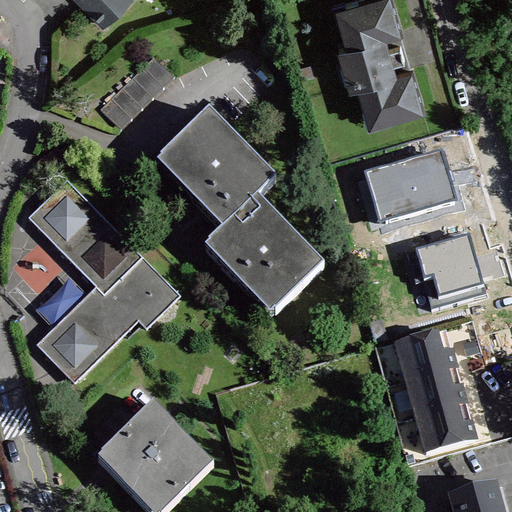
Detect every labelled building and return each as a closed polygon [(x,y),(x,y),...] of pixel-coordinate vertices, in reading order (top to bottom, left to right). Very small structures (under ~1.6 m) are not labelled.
[(80,0),(90,10),(105,25),(129,0),(80,0)] [(375,102),(380,120),(423,107),(412,68),(408,68),(403,50),(398,31),(401,30),(392,0),(355,0),(337,5),(348,44),(340,46),(351,86),(360,84),(366,104),(375,102)] [(101,111),(122,131),(175,79),(155,58),(101,111)] [(210,116),(225,131),(236,120),(217,101),(179,138),(136,180),(155,200),(172,183),(177,178),(162,163),(210,116)] [(210,248),(211,248),(276,315),(277,316),(325,269),(259,202),(277,184),(225,131),(210,116),(162,163),(177,178),(228,230),(223,235),(210,248)] [(172,183),(223,235),(228,230),(177,178),(172,183)] [(148,329),(180,299),(69,185),(40,213),(64,237),(57,244),(82,270),(101,289),(41,348),(76,383),(140,321),(148,329)] [(469,240),(415,255),(420,272),(428,270),(439,309),(485,296),(469,240)] [(276,315),(211,248),(206,253),(271,318),(276,315)] [(446,334),(441,335),(447,355),(452,354),(449,346),(446,334)] [(397,348),(407,384),(451,371),(456,370),(452,354),(447,355),(441,335),(397,348)] [(456,370),(451,371),(457,390),(462,389),(459,379),(456,370)] [(407,384),(417,419),(461,406),(466,405),(462,389),(457,390),(451,371),(407,384)] [(466,405),(461,406),(467,426),(472,425),(470,417),(466,405)] [(427,455),(476,441),(472,425),(467,426),(461,406),(417,419),(427,455)] [(102,459),(103,459),(155,511),(169,511),(213,468),(154,408),(102,459)] [(155,511),(103,459),(99,464),(129,495),(146,511),(155,511)] [(502,511),(495,487),(451,498),(455,511),(502,511)]
